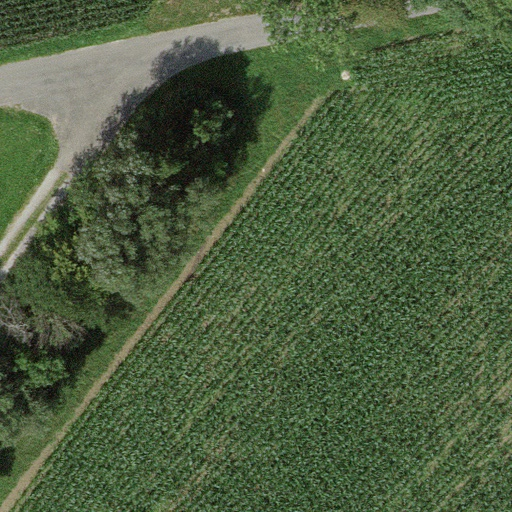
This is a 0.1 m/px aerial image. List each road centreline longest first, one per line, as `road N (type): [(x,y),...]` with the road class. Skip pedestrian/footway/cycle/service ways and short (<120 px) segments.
road 1 (unclassified): [(0,86),(424,0)]
road 2 (track): [(0,259),(159,53)]
